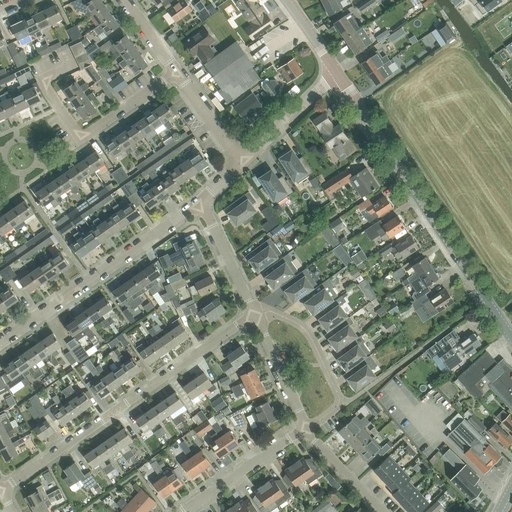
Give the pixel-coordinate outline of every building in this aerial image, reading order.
[(76,0),(71,3),(77,10),(86,14),(88,18),(89,17),(93,14),(105,6),(101,0),(76,0)] [(183,0),(168,11),(176,22),(192,10),(186,2),(189,0),(183,0)] [(263,16),(259,10),(261,8),(254,0),(235,0),(248,18),(250,16),(254,22),(247,27),(253,36),(271,23),(265,14),(263,16)] [(327,0),(324,2),(330,14),(343,8),(340,2),(344,0),(327,0)] [(372,5),(368,0),(361,0),(353,6),(359,14),(372,5)] [(433,0),(426,0),(427,1),(422,4),(426,9),(435,2),(433,0)] [(470,0),(474,6),(476,5),(483,15),(503,0),(502,0),(470,0)] [(214,5),(208,10),(211,15),(217,11),(214,5)] [(55,6),(44,11),(51,25),(62,20),(55,6)] [(105,6),(93,14),(100,24),(112,15),(105,6)] [(206,10),(200,15),(204,21),(211,17),(206,10)] [(40,30),(47,27),(49,30),(53,28),(51,25),(44,11),(33,16),(40,30)] [(335,23),(345,39),(355,31),(348,21),(353,17),(350,13),(335,23)] [(40,30),(33,16),(33,17),(32,15),(30,15),(27,16),(26,18),(27,20),(22,22),(29,35),(40,30)] [(96,27),(93,29),(98,35),(104,31),(107,35),(120,26),(112,15),(100,24),(96,27)] [(18,41),(29,35),(22,22),(11,27),(18,41)] [(436,29),(446,44),(456,37),(446,22),(436,29)] [(77,26),(72,28),(78,39),(82,37),(77,26)] [(72,28),(67,30),(73,41),(78,39),(72,28)] [(203,64),(204,63),(205,64),(204,65),(221,89),(218,90),(228,103),(261,79),(252,67),(253,66),(236,42),(218,54),(213,48),(211,49),(209,45),(214,41),(204,28),(184,43),(194,56),(196,54),(203,64)] [(402,28),(395,32),(399,38),(405,33),(402,28)] [(387,29),(383,32),(375,38),(379,43),(391,35),(387,29)] [(362,42),(355,31),(345,39),(355,54),(371,43),(367,38),(362,42)] [(174,34),(169,37),(172,42),(178,38),(174,34)] [(99,47),(89,55),(93,60),(93,61),(93,60),(109,49),(116,58),(121,54),(134,45),(126,35),(114,44),(111,39),(99,47)] [(414,36),(409,39),(413,44),(418,41),(414,36)] [(85,39),(82,41),(86,47),(90,44),(86,38),(85,39)] [(60,42),(49,47),(51,52),(62,47),(60,42)] [(81,42),(71,47),(73,53),(84,47),(84,46),(81,42)] [(96,43),(85,50),(89,55),(99,47),(96,43)] [(121,55),(124,60),(119,63),(123,69),(128,65),(140,56),(133,46),(121,55)] [(40,57),(51,52),(49,47),(38,53),(40,57)] [(84,47),(73,53),(76,58),(87,53),(85,50),(84,47)] [(362,63),(370,74),(384,64),(390,59),(387,56),(384,59),(378,50),(371,55),(372,56),(362,63)] [(24,51),(18,54),(23,65),(29,63),(24,51)] [(87,53),(76,58),(79,64),(89,58),(87,53)] [(18,54),(12,57),(18,68),(23,65),(18,54)] [(128,65),(135,75),(148,66),(140,56),(128,65)] [(89,58),(79,64),(81,69),(88,66),(92,64),(91,62),(89,58)] [(287,83),(303,73),(293,59),(277,69),(287,83)] [(384,64),(370,74),(377,84),(393,73),(388,65),(392,63),(390,59),(384,64)] [(94,69),(92,64),(88,66),(90,72),(97,82),(101,79),(94,69)] [(100,71),(107,80),(110,77),(104,68),(100,71)] [(121,75),(110,83),(116,93),(128,85),(121,75)] [(70,85),(64,90),(71,100),(84,91),(89,87),(86,82),(80,86),(76,81),(74,77),(68,81),(70,85)] [(97,82),(104,91),(108,89),(101,79),(97,82)] [(263,86),(271,97),(278,92),(270,81),(263,86)] [(34,87),(23,92),(30,106),(41,101),(37,93),(41,91),(37,82),(33,84),(34,87)] [(207,85),(204,89),(215,95),(217,90),(207,85)] [(18,95),(12,97),(19,111),(30,106),(23,92),(20,86),(15,88),(18,95)] [(295,86),(286,94),(291,99),(299,90),(295,86)] [(104,91),(112,101),(116,98),(108,89),(104,91)] [(7,100),(1,103),(8,117),(19,111),(12,97),(9,91),(4,93),(4,94),(7,100)] [(87,97),(83,92),(70,101),(77,111),(90,102),(95,98),(92,93),(87,97)] [(253,95),(236,108),(248,126),(266,112),(253,95)] [(218,97),(216,101),(224,106),(226,102),(218,97)] [(84,121),(97,112),(90,102),(77,111),(84,121)] [(1,103),(0,103),(0,120),(8,117),(1,103)] [(165,103),(155,110),(164,123),(167,127),(169,129),(173,127),(168,120),(174,116),(178,113),(173,105),(169,108),(165,103)] [(155,110),(146,117),(154,129),(164,123),(155,110)] [(314,121),(319,128),(320,130),(320,129),(324,136),(323,136),(330,147),(333,145),(342,159),(354,151),(346,139),(347,139),(338,126),(334,129),(329,123),(330,122),(324,114),(314,121)] [(139,121),(136,124),(144,136),(154,129),(146,117),(145,117),(144,116),(143,116),(139,119),(138,120),(139,121)] [(136,124),(126,131),(134,143),(144,136),(136,124)] [(126,131),(116,138),(125,150),(128,155),(132,152),(132,150),(129,147),(134,143),(126,131)] [(186,132),(176,139),(179,142),(188,136),(186,132)] [(116,138),(106,145),(115,157),(125,150),(116,138)] [(169,149),(179,142),(176,139),(166,145),(169,149)] [(184,150),(193,143),(191,139),(181,146),(184,150)] [(166,145),(156,152),(159,156),(169,149),(166,145)] [(174,157),(184,150),(181,146),(171,153),(174,157)] [(190,150),(185,153),(189,159),(198,172),(208,165),(199,152),(194,155),(190,150)] [(287,153),(280,158),(295,180),(298,184),(314,173),(305,159),(300,163),(298,160),(292,151),(288,154),(287,153)] [(96,152),(86,159),(95,171),(105,164),(96,152)] [(149,163),(159,156),(156,152),(146,159),(149,163)] [(174,157),(171,153),(161,160),(164,164),(174,157)] [(76,163),(75,164),(76,165),(76,166),(85,178),(90,175),(92,177),(97,174),(95,171),(86,159),(82,161),(81,160),(80,160),(76,163)] [(146,159),(136,166),(139,170),(149,163),(146,159)] [(189,159),(179,165),(188,179),(198,172),(189,159)] [(154,171),(164,164),(161,160),(151,167),(154,171)] [(170,172),(169,172),(178,185),(188,179),(179,165),(170,172)] [(76,166),(66,173),(75,185),(77,189),(82,185),(80,182),(85,178),(76,166)] [(151,167),(141,173),(144,177),(154,171),(151,167)] [(121,168),(116,171),(123,181),(128,178),(121,168)] [(352,177),(350,179),(362,197),(355,201),(359,207),(369,200),(366,195),(378,187),(366,168),(352,177)] [(162,181),(161,182),(170,195),(180,188),(178,185),(169,172),(167,169),(162,173),(166,179),(162,181)] [(328,194),(350,179),(352,177),(347,170),(323,187),(328,194)] [(116,171),(111,175),(118,185),(123,181),(116,171)] [(267,173),(260,177),(266,186),(263,187),(267,194),(270,192),(275,200),(275,199),(278,203),(294,193),(285,179),(280,183),(277,180),(272,171),(268,174),(267,173)] [(56,177),(56,178),(56,179),(56,180),(65,192),(70,189),(74,194),(76,194),(80,192),(77,189),(75,185),(66,173),(62,175),(61,174),(60,174),(56,177)] [(316,177),(310,181),(317,192),(321,189),(318,184),(319,183),(316,177)] [(50,184),(46,186),(59,204),(61,203),(62,199),(60,196),(65,192),(56,180),(55,178),(53,178),(49,181),(49,183),(50,184)] [(159,178),(149,185),(160,201),(170,195),(161,182),(159,178)] [(130,181),(125,185),(132,195),(137,191),(130,181)] [(106,187),(109,191),(114,187),(112,183),(106,187)] [(142,195),(141,196),(145,202),(150,208),(160,201),(149,185),(147,183),(142,186),(146,193),(142,195)] [(125,185),(121,188),(128,198),(133,195),(132,195),(125,185)] [(36,190),(36,192),(37,193),(36,193),(45,206),(50,202),(54,208),(59,205),(59,204),(46,186),(42,189),(42,188),(40,188),(36,190)] [(106,187),(96,194),(99,198),(109,191),(106,187)] [(251,206),(256,202),(248,192),(236,201),(240,206),(229,214),(233,219),(231,220),(234,225),(241,221),(244,225),(252,219),(249,215),(254,211),(251,206)] [(96,194),(86,201),(89,205),(99,198),(96,194)] [(111,194),(101,201),(104,205),(114,198),(111,194)] [(372,205),(369,200),(359,207),(369,223),(392,207),(385,196),(372,205)] [(86,201),(76,208),(79,212),(89,205),(86,201)] [(101,201),(91,208),(94,212),(104,205),(101,201)] [(122,201),(118,205),(130,222),(140,215),(136,209),(131,202),(131,203),(126,206),(122,201)] [(14,209),(23,222),(33,214),(25,202),(14,209)] [(116,213),(112,217),(120,229),(130,222),(118,205),(113,208),(116,213)] [(279,205),(273,209),(277,215),(283,211),(279,205)] [(267,207),(261,212),(268,221),(273,228),(279,223),(267,207)] [(76,208),(66,215),(69,219),(79,212),(76,208)] [(91,208),(81,215),(84,219),(94,212),(91,208)] [(23,222),(14,209),(4,216),(13,229),(23,222)] [(66,215),(56,222),(59,226),(69,219),(66,215)] [(81,215),(71,222),(74,226),(84,219),(81,215)] [(4,235),(13,229),(4,216),(0,218),(0,232),(3,236),(4,235)] [(380,220),(364,230),(371,241),(379,236),(380,238),(387,233),(390,238),(405,228),(397,216),(383,225),(380,220)] [(112,217),(102,224),(110,236),(120,229),(112,217)] [(340,217),(330,224),(336,233),(346,226),(340,217)] [(97,227),(92,230),(101,243),(110,236),(102,224),(98,218),(93,222),(97,227)] [(292,221),(284,227),(287,232),(295,227),(292,221)] [(64,233),(74,226),(71,222),(61,229),(64,233)] [(323,232),(330,242),(335,239),(336,241),(338,240),(329,227),(323,232)] [(47,229),(36,236),(39,240),(49,233),(47,229)] [(83,229),(78,232),(91,250),(101,243),(92,230),(87,234),(83,229)] [(77,241),(72,244),(81,257),(91,250),(78,232),(74,235),(77,241)] [(344,235),(338,239),(341,244),(348,240),(344,235)] [(36,236),(25,243),(28,247),(39,240),(36,236)] [(379,251),(383,257),(391,251),(398,261),(403,257),(404,258),(419,248),(411,236),(392,248),(390,244),(379,251)] [(42,248),(52,241),(50,237),(40,244),(42,248)] [(252,267),(256,272),(281,254),(270,239),(257,248),(261,253),(250,261),(254,266),(252,267)] [(164,268),(176,263),(200,252),(194,241),(186,244),(184,240),(174,245),(179,256),(170,260),(168,255),(159,258),(164,268)] [(25,243),(15,251),(18,255),(28,247),(25,243)] [(32,255),(42,248),(40,244),(30,251),(32,255)] [(340,245),(333,250),(338,257),(345,252),(340,245)] [(7,262),(18,255),(15,251),(4,258),(7,262)] [(22,262),(32,255),(30,251),(20,258),(22,262)] [(60,252),(50,259),(59,272),(69,265),(65,259),(60,252)] [(191,269),(205,263),(200,252),(176,263),(179,267),(185,264),(185,263),(188,262),(191,269)] [(357,253),(351,257),(356,265),(362,262),(357,253)] [(272,289),(297,271),(290,261),(292,260),(288,254),(273,265),(277,270),(267,278),(270,283),(268,284),(272,289)] [(46,262),(40,267),(49,279),(50,279),(51,280),(52,281),(56,278),(56,276),(55,275),(59,272),(50,259),(47,255),(45,257),(46,262)] [(412,275),(407,279),(402,282),(404,286),(409,283),(432,268),(425,257),(412,266),(416,271),(411,274),(412,275)] [(153,264),(143,271),(158,292),(162,288),(155,278),(160,275),(153,264)] [(8,266),(3,270),(11,280),(16,277),(8,266)] [(40,267),(30,274),(39,286),(49,279),(40,267)] [(357,267),(350,273),(354,279),(362,274),(357,267)] [(396,280),(405,274),(401,267),(392,274),(396,280)] [(432,268),(409,283),(415,292),(413,293),(412,297),(414,301),(425,295),(430,291),(427,286),(438,278),(438,277),(439,277),(439,275),(437,272),(436,272),(435,273),(432,268)] [(286,291),(290,296),(288,298),(292,303),(316,284),(305,269),(293,278),(297,284),(286,291)] [(0,275),(6,284),(11,280),(3,270),(0,272),(0,275)] [(143,271),(133,278),(143,293),(148,289),(153,295),(158,292),(143,271)] [(179,273),(168,278),(170,284),(174,291),(188,284),(185,278),(182,279),(179,273)] [(30,274),(20,281),(28,293),(39,286),(30,274)] [(201,295),(217,288),(211,276),(196,283),(197,284),(189,288),(192,295),(200,292),(201,295)] [(133,278),(123,285),(131,296),(134,300),(138,306),(143,302),(138,296),(143,293),(133,278)] [(308,310),(311,315),(337,296),(332,288),(334,286),(328,279),(313,290),(317,296),(306,303),(309,308),(308,310)] [(365,280),(359,284),(363,290),(369,285),(365,280)] [(176,296),(174,291),(170,284),(164,286),(170,298),(171,298),(176,296)] [(0,285),(0,295),(8,307),(18,300),(10,288),(4,291),(0,285)] [(123,285),(113,292),(121,303),(131,296),(123,285)] [(371,307),(378,304),(371,288),(365,291),(371,307)] [(404,316),(414,310),(423,304),(431,316),(454,302),(446,290),(442,293),(442,291),(428,300),(425,295),(414,301),(400,311),(404,316)] [(0,295),(0,313),(8,307),(0,295)] [(180,317),(185,315),(180,305),(176,296),(171,298),(180,317)] [(322,326),(326,331),(346,317),(338,307),(345,302),(341,296),(327,307),(331,312),(320,320),(324,325),(322,326)] [(109,325),(110,325),(116,334),(119,332),(113,323),(114,322),(108,312),(113,309),(105,298),(95,305),(103,316),(105,319),(109,325)] [(202,310),(198,313),(202,320),(206,317),(210,322),(226,311),(217,299),(202,310)] [(134,300),(129,303),(133,309),(138,306),(134,300)] [(180,305),(185,315),(185,316),(197,310),(194,304),(193,300),(180,305)] [(95,305),(86,311),(93,322),(103,316),(95,305)] [(396,305),(388,311),(392,316),(400,310),(396,305)] [(382,307),(377,311),(382,317),(387,313),(382,307)] [(88,326),(93,322),(86,311),(75,318),(87,335),(90,339),(94,336),(95,336),(88,326)] [(332,346),(335,351),(355,336),(348,327),(353,323),(349,317),(336,326),(340,332),(330,340),(333,345),(332,346)] [(77,342),(87,335),(75,318),(65,325),(77,342)] [(109,325),(105,319),(100,323),(105,329),(109,325)] [(176,328),(171,332),(179,344),(189,337),(181,324),(182,324),(178,319),(173,323),(176,328)] [(391,321),(385,326),(390,332),(396,328),(391,321)] [(169,351),(179,344),(171,332),(166,335),(163,329),(161,331),(157,325),(153,328),(169,351)] [(159,358),(169,351),(153,328),(148,331),(156,341),(150,345),(159,358)] [(426,351),(431,358),(437,354),(449,371),(462,361),(460,358),(466,353),(469,357),(477,351),(474,348),(481,344),(473,333),(462,342),(454,330),(426,351)] [(53,334),(43,340),(52,353),(54,356),(59,353),(57,350),(62,346),(53,334)] [(124,348),(129,344),(122,334),(108,343),(111,348),(120,342),(124,348)] [(90,339),(94,345),(96,348),(100,345),(94,336),(90,339)] [(341,366),(345,371),(370,353),(363,343),(365,342),(360,336),(346,346),(350,352),(339,360),(343,365),(341,366)] [(42,360),(48,356),(55,366),(59,363),(54,356),(52,353),(43,340),(33,347),(42,360)] [(80,343),(71,349),(80,362),(89,356),(80,343)] [(159,358),(150,345),(145,349),(142,344),(136,348),(140,353),(141,352),(149,365),(159,358)] [(230,361),(222,367),(228,376),(237,370),(236,367),(249,358),(241,346),(227,356),(230,361)] [(39,377),(43,374),(36,364),(42,360),(33,347),(24,354),(39,377)] [(70,351),(64,355),(71,365),(77,362),(70,351)] [(113,351),(109,354),(115,362),(114,363),(118,368),(113,372),(121,384),(131,377),(118,358),(113,351)] [(485,352),(457,378),(457,379),(465,387),(476,399),(483,393),(484,394),(491,388),(505,404),(511,411),(511,369),(502,359),(497,364),(485,352)] [(23,355),(14,361),(22,373),(24,376),(30,373),(35,380),(39,377),(24,354),(23,355)] [(122,355),(118,358),(131,377),(141,370),(133,358),(127,362),(122,355)] [(350,386),(354,391),(374,376),(370,371),(377,366),(370,356),(355,366),(359,372),(348,380),(352,384),(350,386)] [(89,359),(84,363),(94,377),(94,379),(87,384),(95,396),(98,393),(102,398),(111,391),(103,379),(99,374),(95,368),(89,359)] [(6,373),(1,376),(7,386),(9,390),(15,386),(21,381),(25,387),(30,384),(24,376),(22,373),(14,361),(13,361),(3,368),(6,373)] [(99,365),(95,368),(99,374),(104,371),(99,365)] [(241,376),(244,382),(231,388),(234,393),(260,381),(255,370),(241,376)] [(113,372),(103,379),(111,391),(121,384),(113,372)] [(51,373),(46,377),(50,382),(55,379),(51,373)] [(193,380),(203,393),(208,389),(211,393),(217,389),(213,384),(212,385),(204,373),(193,380)] [(228,376),(220,380),(223,386),(231,382),(228,376)] [(457,379),(454,382),(462,390),(465,387),(457,379)] [(203,393),(193,380),(183,387),(192,399),(191,400),(194,405),(200,401),(197,396),(203,393)] [(234,393),(236,398),(248,392),(251,399),(265,393),(260,381),(234,393)] [(84,393),(79,396),(75,390),(74,391),(70,385),(66,388),(82,412),(92,405),(88,399),(92,396),(88,390),(84,393)] [(7,386),(0,389),(0,394),(9,390),(7,386)] [(66,388),(62,391),(66,397),(65,397),(69,403),(64,406),(72,419),(82,412),(66,388)] [(176,392),(166,399),(174,411),(184,404),(176,392)] [(44,417),(48,414),(45,409),(35,395),(28,400),(41,418),(37,420),(40,425),(33,430),(41,440),(54,432),(44,417)] [(50,406),(45,409),(48,414),(54,421),(57,418),(62,426),(72,419),(64,406),(56,395),(52,398),(56,404),(55,404),(59,409),(55,412),(50,406)] [(221,397),(211,404),(217,412),(227,406),(221,397)] [(166,399),(156,406),(164,418),(174,411),(166,399)] [(258,412),(247,417),(252,429),(258,426),(259,428),(277,419),(273,412),(272,413),(267,403),(256,408),(258,412)] [(375,403),(368,408),(375,416),(382,411),(375,403)] [(156,406),(145,413),(154,425),(164,418),(156,406)] [(201,410),(197,414),(203,422),(207,420),(208,419),(201,410)] [(511,416),(510,414),(508,415),(503,410),(496,417),(501,422),(508,430),(509,429),(511,432),(511,416)] [(237,411),(226,416),(237,431),(246,424),(237,411)] [(0,435),(14,428),(5,413),(0,415),(0,435)] [(145,413),(135,420),(144,432),(154,425),(145,413)] [(452,431),(446,437),(484,474),(485,475),(485,474),(485,473),(489,469),(489,470),(490,470),(490,469),(489,468),(493,465),(493,463),(497,463),(499,460),(499,458),(500,457),(500,458),(501,458),(501,457),(495,451),(496,450),(490,444),(489,444),(464,419),(458,413),(452,420),(457,426),(452,431)] [(182,414),(178,416),(182,422),(186,419),(182,414)] [(197,414),(192,417),(198,426),(203,422),(197,414)] [(353,419),(339,432),(348,442),(362,429),(372,419),(367,414),(360,421),(356,416),(353,419)] [(468,420),(481,433),(486,428),(473,415),(468,420)] [(178,416),(174,419),(177,425),(182,422),(178,416)] [(208,419),(207,420),(211,426),(217,422),(212,416),(208,419)] [(198,426),(194,429),(200,438),(205,434),(203,431),(211,426),(207,420),(203,422),(198,426)] [(506,447),(511,440),(511,439),(495,423),(487,431),(492,436),(491,437),(496,442),(498,439),(506,447)] [(0,435),(0,450),(13,443),(10,438),(15,435),(14,434),(19,431),(17,427),(14,428),(0,435)] [(125,428),(115,435),(123,447),(127,452),(131,458),(134,455),(135,455),(131,449),(128,444),(133,440),(125,428)] [(374,428),(370,431),(375,436),(379,432),(374,428)] [(230,432),(226,434),(222,429),(216,433),(229,452),(239,445),(230,432)] [(362,429),(348,442),(358,452),(371,439),(362,429)] [(158,431),(154,433),(157,439),(162,436),(158,431)] [(219,459),(229,452),(216,433),(211,437),(215,442),(210,445),(219,459)] [(115,435),(105,442),(113,454),(119,450),(123,455),(127,461),(131,458),(127,452),(123,447),(115,435)] [(25,442),(23,438),(13,443),(0,450),(6,462),(19,455),(15,447),(25,442)] [(371,439),(358,452),(367,462),(378,452),(381,456),(390,448),(386,443),(380,449),(371,439)] [(181,443),(179,444),(182,449),(188,446),(184,441),(181,443)] [(105,442),(95,449),(103,461),(113,454),(105,442)] [(434,442),(424,450),(430,456),(439,448),(434,442)] [(188,446),(182,449),(186,454),(191,451),(188,446)] [(95,449),(85,456),(93,468),(99,464),(103,469),(107,475),(111,472),(107,466),(103,461),(95,449)] [(211,465),(202,451),(192,458),(201,472),(211,465)] [(445,467),(452,460),(443,452),(436,459),(445,467)] [(389,457),(374,470),(381,478),(396,464),(389,457)] [(201,472),(192,458),(182,465),(191,479),(201,472)] [(299,460),(294,464),(305,480),(308,484),(322,475),(318,469),(311,458),(306,462),(303,458),(299,461),(299,460)] [(153,462),(151,464),(154,469),(159,465),(158,463),(156,460),(153,462)] [(93,486),(96,484),(89,473),(84,476),(75,463),(64,471),(68,476),(63,479),(69,487),(80,480),(87,491),(93,486)] [(295,485),(296,486),(305,480),(294,464),(288,468),(289,468),(285,471),(288,475),(283,478),(290,488),(295,485)] [(396,464),(381,478),(385,481),(388,485),(403,471),(399,468),(396,464)] [(159,465),(154,469),(157,474),(160,472),(164,477),(163,478),(173,492),(183,485),(173,470),(166,468),(163,470),(161,468),(159,465)] [(482,489),(475,482),(480,478),(477,475),(466,465),(451,480),(471,500),(482,489)] [(403,471),(388,485),(395,492),(408,481),(410,479),(403,471)] [(158,481),(153,485),(163,499),(173,492),(163,478),(164,477),(160,472),(157,474),(154,476),(158,481)] [(269,481),(263,485),(278,506),(286,501),(287,499),(292,495),(281,480),(276,483),(273,479),(269,482),(269,481)] [(395,492),(393,495),(400,502),(402,500),(415,489),(408,481),(395,492)] [(38,491),(26,497),(32,508),(54,496),(60,493),(61,493),(59,489),(47,495),(42,485),(36,488),(38,491)] [(257,496),(252,499),(261,511),(268,511),(269,511),(271,511),(278,506),(263,485),(258,489),(255,492),(257,496)] [(402,500),(400,502),(404,506),(407,510),(422,496),(418,492),(415,489),(402,500)] [(142,490),(134,498),(149,511),(157,503),(142,490)] [(334,494),(328,499),(335,506),(340,501),(334,494)] [(54,496),(32,508),(34,511),(49,511),(47,506),(52,504),(51,503),(56,500),(54,496)] [(422,496),(407,510),(409,511),(420,511),(429,504),(422,496)] [(134,498),(126,507),(131,511),(148,511),(149,511),(134,498)] [(328,499),(320,505),(324,510),(324,511),(332,504),(328,499)] [(238,502),(233,506),(237,511),(258,511),(257,511),(250,501),(245,504),(242,500),(239,503),(238,502)] [(424,511),(437,511),(443,506),(438,500),(424,511)]
